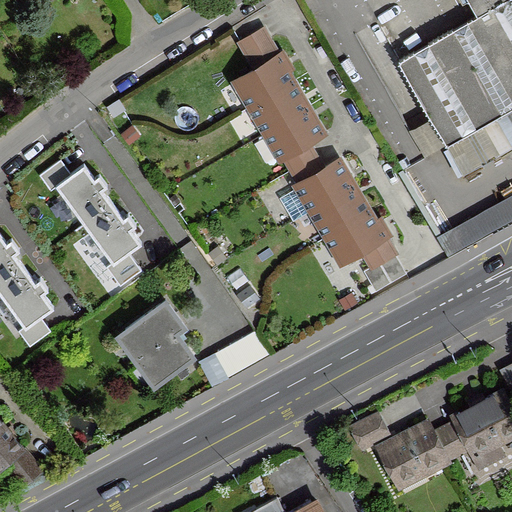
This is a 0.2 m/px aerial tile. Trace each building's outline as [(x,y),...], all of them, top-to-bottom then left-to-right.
[(511,0),(471,0),(477,9),(396,54),(445,142),(511,104),(511,0)] [(278,53),(263,26),(241,39),(256,65),(278,53)] [(256,65),(236,77),(280,155),(284,153),(307,140),(325,129),(280,51),(278,53),(256,65)] [(322,165),(307,140),(284,153),(299,178),(322,165)] [(363,247),(386,234),(341,154),(322,165),(299,178),(296,180),(341,259),(363,247)] [(61,160),(40,175),(52,192),(56,188),(111,264),(107,267),(121,287),(142,271),(130,255),(142,247),(130,230),(135,227),(128,218),(123,222),(103,193),(107,190),(99,178),(94,182),(84,168),(73,176),(61,160)] [(511,191),(436,234),(447,253),(511,218),(511,191)] [(386,234),(363,247),(372,264),(395,250),(386,234)] [(0,296),(23,329),(19,332),(33,351),(54,336),(42,319),(54,311),(42,295),(47,291),(40,283),(36,286),(15,257),(19,254),(11,243),(6,246),(0,237),(0,296)] [(408,271),(395,250),(372,264),(365,268),(377,289),(408,271)] [(245,256),(232,264),(239,277),(252,269),(245,256)] [(352,292),(341,299),(345,307),(357,300),(352,292)] [(166,294),(113,331),(151,384),(193,355),(175,328),(185,321),(166,294)] [(255,329),(215,351),(228,376),(270,353),(255,329)] [(428,415),(376,443),(399,485),(468,447),(480,469),(508,453),(502,444),(511,438),(511,398),(503,382),(450,412),(454,418),(435,428),(428,415)] [(378,410),(349,426),(359,445),(389,430),(378,410)] [(0,477),(5,473),(23,491),(48,467),(0,416),(0,477)] [(326,511),(317,494),(284,511),(326,511)]
